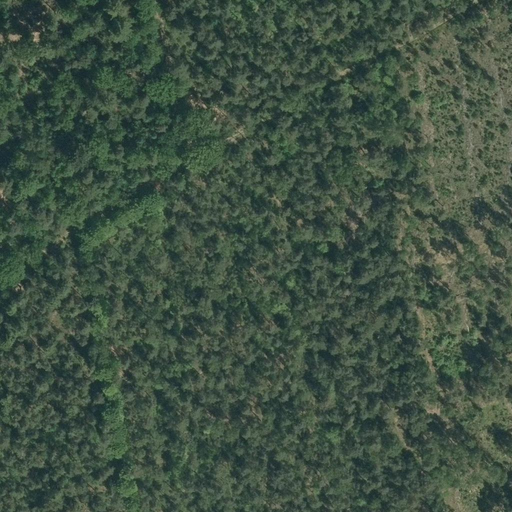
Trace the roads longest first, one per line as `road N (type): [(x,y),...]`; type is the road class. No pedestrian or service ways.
road 1 (track): [(0,277),(477,0)]
road 2 (track): [(185,166),(152,0)]
